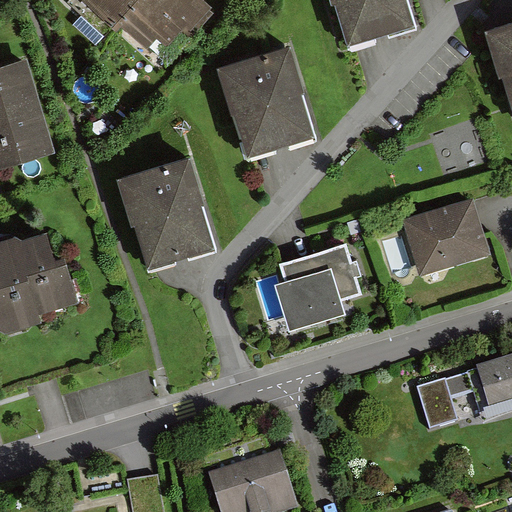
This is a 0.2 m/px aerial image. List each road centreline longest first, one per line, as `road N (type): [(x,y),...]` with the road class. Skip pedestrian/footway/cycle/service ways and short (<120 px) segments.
road 1 (residential): [(245,395),(216,284),(467,0)]
road 2 (residential): [(245,395),(511,315)]
road 3 (residential): [(0,468),(245,395)]
